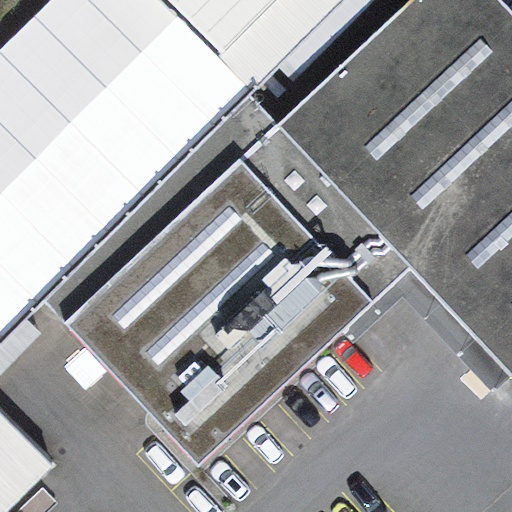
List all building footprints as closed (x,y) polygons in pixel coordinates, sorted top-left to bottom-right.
[(0,339),(249,90),(158,0),(51,0),(0,51),(0,339)] [(511,511),(511,15),(497,0),(413,0),(277,128),(252,101),(40,300),(198,467),(392,286),(409,269),(477,341),(511,378),(511,377),(511,511)] [(166,0),(221,54),(275,0),(166,0)] [(409,269),(392,286),(459,358),(477,341),(409,269)] [(0,511),(6,511),(52,466),(0,413),(0,511)]
